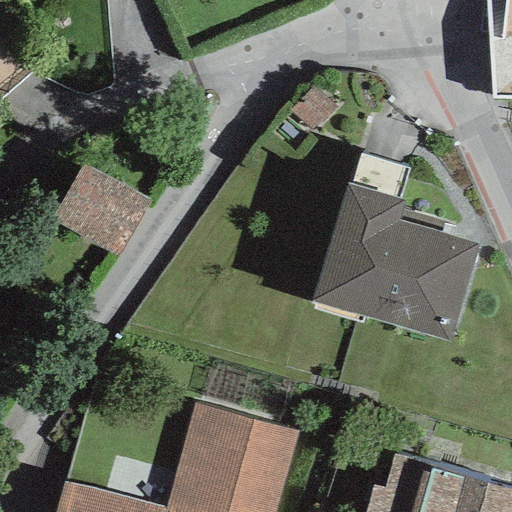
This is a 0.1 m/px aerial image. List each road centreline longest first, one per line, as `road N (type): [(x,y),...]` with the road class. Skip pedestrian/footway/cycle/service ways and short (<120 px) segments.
road 1 (unclassified): [(0,464),(307,38)]
road 2 (residential): [(307,38),(101,116),(0,184)]
road 3 (unclassified): [(403,0),(511,209)]
